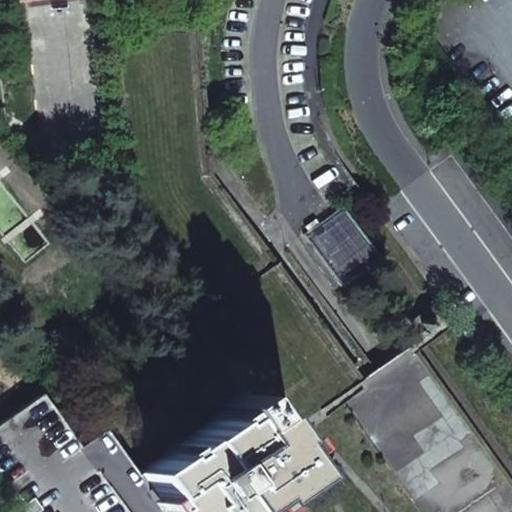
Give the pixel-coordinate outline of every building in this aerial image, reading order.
[(192,26),(108,35),(126,207),(203,315),(272,265),(208,177),(192,26)] [(203,315),(193,323),(241,390),(219,406),(226,416),(235,428),(258,412),(277,439),(337,397),(358,382),(272,265),(203,315)] [(511,511),(511,490),(409,348),(407,346),(358,382),(337,397),(339,400),(420,511),(511,511)] [(39,394),(0,421),(0,480),(10,495),(22,511),(163,511),(160,508),(102,429),(78,447),(39,394)] [(165,455),(140,473),(164,506),(160,508),(163,511),(234,511),(235,511),(255,497),(259,502),(297,474),(274,441),(277,439),(258,412),(235,428),(226,416),(216,423),(213,420),(174,449),(177,452),(168,458),(165,455)]
